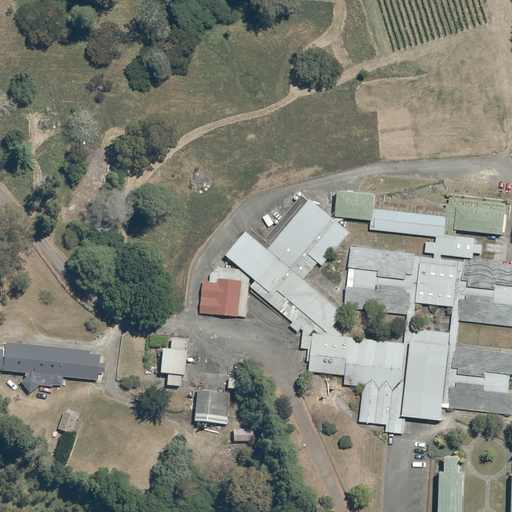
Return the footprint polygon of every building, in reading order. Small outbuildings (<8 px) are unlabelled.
[(448,196),(446,214),(374,207),(376,193),(337,189),(335,216),(372,220),(371,230),(437,236),(437,241),(427,240),(426,253),(435,253),(434,258),(421,257),(416,256),(416,253),(352,247),(350,266),(348,286),(346,286),(344,309),(408,315),(406,343),(356,338),(335,322),(344,311),(305,280),(319,262),(324,265),(351,231),(336,220),(334,219),(333,218),(312,200),(270,248),(269,250),(248,231),(228,254),(244,269),(222,267),(221,268),(220,268),(218,268),(217,269),(216,269),(215,270),(214,271),(213,272),(213,273),(212,274),(211,275),(211,276),(211,277),(211,279),(211,280),(204,280),(202,313),(248,317),(250,286),(253,286),(294,321),(291,325),(298,331),(301,328),(304,330),(302,347),(309,348),(308,360),(312,361),(311,372),(345,375),(344,383),(364,385),(361,421),(387,424),(386,431),(406,433),(408,416),(444,420),(445,407),(450,407),(511,412),(511,390),(509,390),(511,374),(511,351),(458,346),(460,321),(511,326),(511,263),(474,260),(474,257),(475,252),(483,252),(484,237),(457,235),(457,230),(503,234),(506,202),(448,196)] [(186,338),(172,337),(171,349),(163,349),(161,372),(168,373),(167,385),(181,386),(182,374),(184,375),(187,350),(185,350),(186,338)] [(0,370),(25,373),(25,379),(21,382),(30,393),(41,385),(63,387),(64,377),(100,380),(102,355),(90,354),(91,350),(6,342),(5,349),(0,348),(0,370)] [(228,424),(230,393),(229,393),(229,388),(238,389),(239,377),(229,377),(230,374),(199,371),(195,421),(228,424)] [(77,416),(64,411),(58,428),(71,433),(77,416)] [(253,441),(253,430),(235,429),(234,441),(253,441)] [(462,511),(464,480),(464,471),(460,471),(461,454),(446,453),(445,470),(441,470),(439,511),(462,511)]
